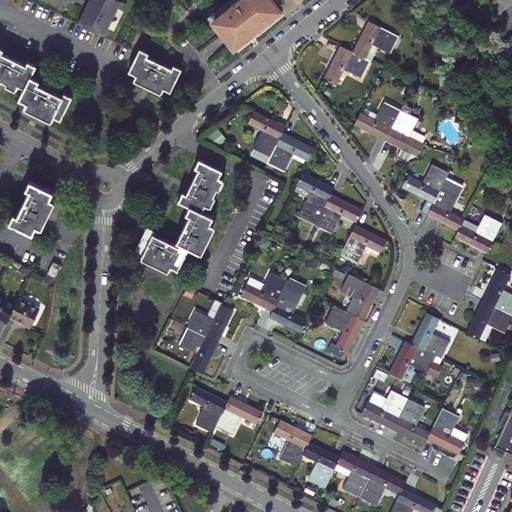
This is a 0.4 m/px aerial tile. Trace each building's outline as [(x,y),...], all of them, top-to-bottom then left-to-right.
[(91,0),(90,3),(105,10),(102,16),(87,9),(80,24),(106,36),(123,2),(119,0),(91,0)] [(233,0),(229,4),(212,19),(219,27),(218,28),(226,37),(227,36),(242,53),(273,25),(301,0),(233,0)] [(105,10),(90,3),(87,9),(102,16),(105,10)] [(371,21),(356,53),(369,59),(376,45),(394,53),(402,36),(371,21)] [(4,50),(0,47),(0,82),(15,90),(18,85),(25,89),(20,99),(27,103),(26,106),(53,120),(54,117),(61,120),(72,98),(66,94),(64,97),(38,83),(40,80),(32,76),(37,67),(29,63),(28,66),(3,53),(4,50)] [(356,53),(343,47),(328,78),(340,84),(347,69),(366,78),(374,62),(369,59),(356,53)] [(146,56),(148,52),(140,48),(135,58),(132,56),(130,60),(133,62),(129,71),(136,74),(133,80),(161,93),(163,88),(170,91),(181,68),(174,65),(172,69),(146,56)] [(390,140),(405,109),(389,101),(380,119),(365,112),(359,125),(390,140)] [(422,118),(405,109),(390,140),(406,148),(402,157),(403,161),(408,164),(410,160),(422,156),(428,144),(412,136),(422,118)] [(268,162),(282,132),(285,126),(253,111),(247,123),(262,130),(251,154),(268,162)] [(475,128),(470,119),(464,127),(471,135),(475,128)] [(314,148),(282,132),(268,162),(285,170),(293,153),(308,160),(314,148)] [(425,158),(422,156),(410,160),(408,164),(411,165),(412,163),(425,159),(425,158)] [(200,161),(196,169),(199,170),(187,195),(184,194),(180,201),(191,207),(188,214),(191,216),(178,243),(183,245),(181,248),(155,236),(156,232),(149,229),(137,252),(145,255),(144,258),(171,271),(172,269),(178,272),(190,248),(200,253),(213,227),(210,225),(213,218),(202,213),(206,205),(212,208),(225,182),(219,179),(222,172),(200,161)] [(406,187),(437,202),(446,184),(453,172),(436,164),(427,181),(412,174),(406,187)] [(300,215),(316,223),(331,193),(334,187),(303,172),(294,189),(309,196),(300,215)] [(41,229),(55,202),(51,200),(54,194),(32,183),(28,190),(32,192),(19,217),(16,216),(12,223),(34,234),(38,227),(41,229)] [(446,184),(437,202),(431,215),(462,231),(468,219),(454,211),(463,193),(446,184)] [(363,208),(331,193),(316,223),(333,231),(341,214),(357,221),(363,208)] [(468,219),(462,231),(459,237),(490,252),(506,222),(489,214),(483,226),(468,219)] [(356,222),(341,253),(358,261),(366,245),(380,252),(388,238),(356,222)] [(55,262),(51,272),(58,276),(64,266),(55,262)] [(511,273),(502,268),(486,300),(511,312),(511,291),(507,289),(511,279),(511,273)] [(242,295),(274,311),(286,285),(289,280),(274,272),(268,285),(251,277),(242,295)] [(380,287),(350,273),(341,290),(359,298),(352,313),(364,319),(380,287)] [(302,332),(308,320),(294,313),(303,294),(286,285),(274,311),(271,317),(302,332)] [(0,321),(0,322),(7,326),(10,321),(17,307),(0,297),(0,321)] [(511,312),(486,300),(470,332),(489,341),(497,326),(509,332),(511,325),(511,312)] [(41,312),(20,301),(17,307),(10,321),(17,325),(18,324),(32,330),(41,312)] [(189,328),(219,342),(234,311),(223,306),(223,304),(216,301),(208,316),(197,311),(189,328)] [(352,313),(334,305),(326,322),(344,330),(336,345),(331,342),(328,350),(345,359),(364,319),(352,313)] [(440,356),(446,359),(454,342),(436,333),(443,318),(430,312),(415,344),(440,356)] [(191,368),(203,374),(219,342),(189,328),(181,344),(198,353),(191,368)] [(393,373),(406,379),(413,364),(431,373),(440,356),(415,344),(409,341),(393,373)] [(217,427),(229,402),(197,387),(192,399),(206,406),(197,424),(214,433),(217,427)] [(397,429),(412,399),(395,391),(387,408),(372,401),(366,414),(397,429)] [(232,396),(229,402),(217,427),(233,435),(242,417),(257,424),(263,411),(232,396)] [(429,407),(412,399),(397,429),(428,444),(432,438),(435,431),(420,424),(429,407)] [(435,431),(432,438),(463,453),(469,442),(468,441),(471,435),(458,428),(463,416),(447,407),(435,431)] [(511,413),(508,412),(503,424),(508,426),(511,416),(511,413)] [(511,416),(508,426),(499,446),(511,451),(511,416)] [(282,456),(299,464),(304,454),(310,442),(313,435),(281,420),(276,431),(291,438),(282,456)] [(309,479),(326,487),(332,474),(341,457),(310,442),(304,454),(318,461),(309,479)] [(341,457),(332,474),(347,481),(343,488),(361,497),(376,466),(344,451),(341,457)] [(407,481),(376,466),(361,497),(378,504),(386,487),(401,494),(404,487),(407,481)] [(401,494),(391,511),(442,511),(445,508),(404,487),(401,494)]
